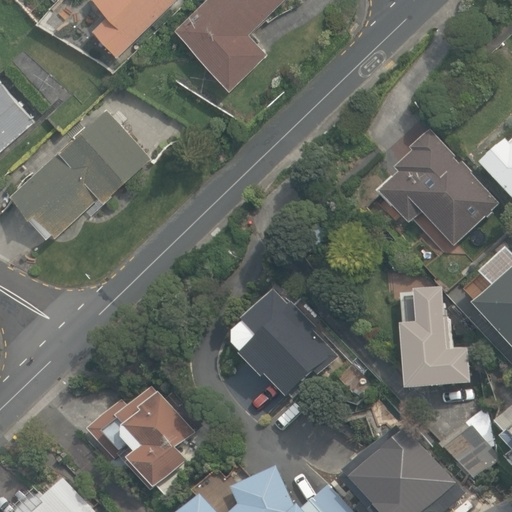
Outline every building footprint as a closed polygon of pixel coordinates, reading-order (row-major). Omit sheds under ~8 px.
[(99,27),(124,53),(178,0),(102,0),(114,12),(99,27)] [(206,0),(177,28),(235,87),(273,50),(254,31),(285,0),(206,0)] [(0,80),(0,152),(38,119),(2,79),(0,80)] [(109,199),(155,156),(110,107),(17,192),(34,211),(31,213),(51,236),(59,228),(63,232),(104,194),(109,199)] [(425,213),(456,247),(503,205),(466,163),(463,166),(457,159),(458,158),(436,132),(415,151),(418,154),(400,170),(404,174),(383,193),(412,225),(425,213)] [(511,144),(510,142),(484,165),(511,195),(511,144)] [(511,252),(469,293),(481,306),(478,308),(511,344),(511,252)] [(404,294),(412,391),(475,385),(472,352),(457,353),(454,318),(449,318),(447,290),(404,294)] [(292,306),(278,292),(246,323),(248,325),(238,335),(237,346),(246,355),(244,357),(267,381),(270,378),(290,399),(318,373),(322,376),(341,358),(316,331),(319,329),(295,303),(292,306)] [(130,464),(153,492),(190,460),(180,449),(198,433),(162,392),(160,394),(154,387),(131,407),(124,399),(90,428),(117,460),(133,446),(140,455),(130,464)] [(444,443),(478,481),(500,462),(488,405),(444,443)] [(511,428),(502,438),(511,448),(511,428)] [(356,480),(383,511),(430,511),(434,509),(436,511),(461,490),(409,430),(386,450),(388,452),(356,480)] [(186,511),(355,511),(331,485),(299,509),(279,467),(233,487),(241,505),(233,511),(219,511),(205,495),(186,511)] [(97,511),(67,479),(47,499),(44,496),(38,502),(33,496),(16,511),(97,511)]
